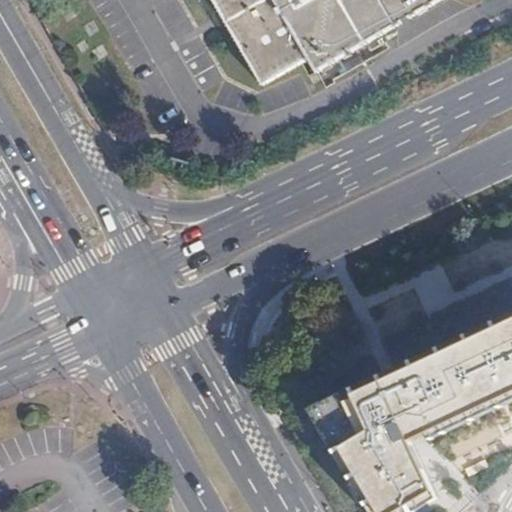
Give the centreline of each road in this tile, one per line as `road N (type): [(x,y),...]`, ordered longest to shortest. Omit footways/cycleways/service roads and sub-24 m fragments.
road 1 (secondary): [(511,90),(262,210)]
road 2 (secondary): [(263,263),(511,150)]
road 3 (secondary): [(99,186),(0,14)]
road 4 (secondary): [(262,210),(181,215),(136,207),(99,186)]
road 5 (secondary): [(229,414),(235,333),(263,263)]
road 6 (tertiary): [(19,188),(24,260),(6,333)]
road 7 (secondary): [(20,367),(86,369),(149,413)]
road 8 (secondary): [(262,210),(144,265)]
road 9 (secondary): [(229,414),(167,305)]
road 10 (secondary): [(19,188),(81,295)]
